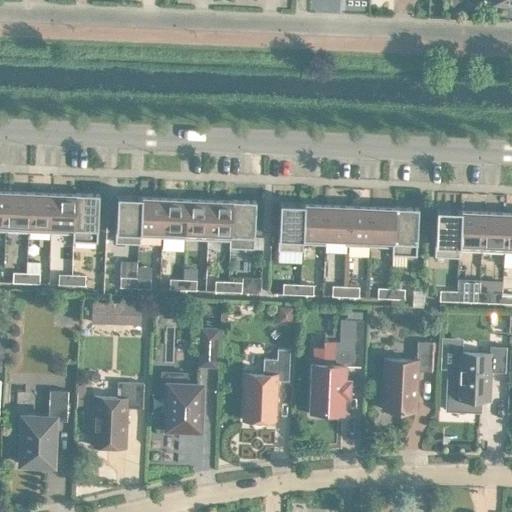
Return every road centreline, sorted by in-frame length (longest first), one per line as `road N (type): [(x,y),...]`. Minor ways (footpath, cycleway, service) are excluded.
road 1 (unclassified): [(511,153),(0,132)]
road 2 (residential): [(511,35),(0,14)]
road 3 (residential): [(135,511),(278,483),(383,474),(511,478)]
